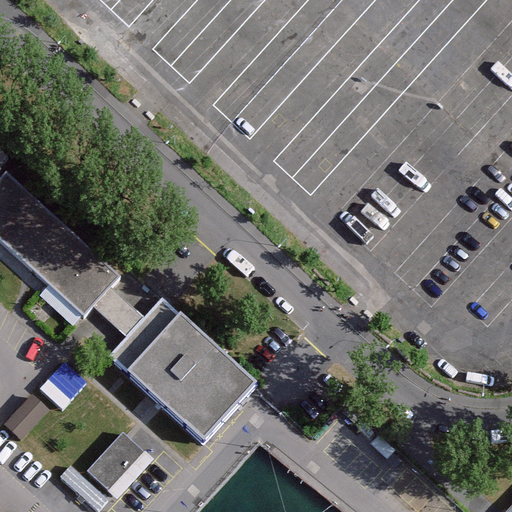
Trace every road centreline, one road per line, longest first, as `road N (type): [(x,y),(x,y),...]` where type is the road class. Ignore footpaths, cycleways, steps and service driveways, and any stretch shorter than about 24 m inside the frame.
road 1 (residential): [(0,13),(403,398),(473,421),(511,416)]
road 2 (unknown): [(266,406),(385,511)]
